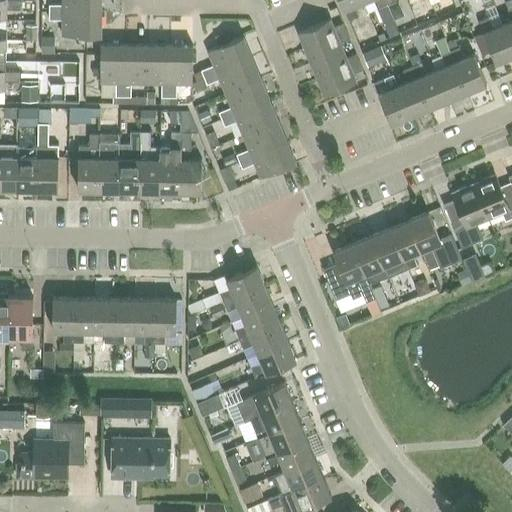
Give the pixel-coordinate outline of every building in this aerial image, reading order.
[(20,0),(0,0),(0,19),(6,20),(6,9),(20,9),(20,0)] [(48,10),(48,12),(101,12),(100,0),(62,0),(62,4),(48,4),(48,10)] [(363,1),(362,0),(339,0),(348,20),(358,16),(353,5),(363,1)] [(384,0),(362,0),(363,1),(364,0),(373,0),(377,8),(378,8),(386,4),(384,0)] [(387,5),(393,20),(403,15),(397,1),(387,5)] [(511,20),(502,24),(511,47),(511,6),(507,8),(511,20)] [(101,12),(48,12),(48,19),(62,19),(62,35),(100,36),(101,12)] [(511,54),(511,47),(502,24),(493,28),(488,17),(478,21),(483,32),(473,36),(485,66),(511,54)] [(304,48),(346,30),(342,22),(333,26),(330,18),(297,32),(304,48)] [(392,19),(383,23),(384,25),(388,36),(398,32),(393,21),(392,19)] [(25,25),(24,40),(37,40),(37,26),(25,25)] [(214,36),(218,45),(231,40),(227,30),(214,36)] [(346,30),(304,48),(310,63),(343,50),(340,42),(349,38),(346,30)] [(41,52),(41,54),(54,54),(55,36),(41,35),(41,52)] [(203,77),(252,57),(243,35),(231,40),(218,45),(207,50),(213,64),(200,70),(203,77)] [(24,40),(24,54),(36,55),(37,40),(24,40)] [(447,44),(450,50),(458,46),(456,41),(447,44)] [(115,83),(115,96),(123,96),(124,44),(100,44),(100,62),(100,66),(100,75),(100,82),(115,83)] [(124,44),(123,96),(130,96),(131,83),(146,83),(146,44),(124,44)] [(161,83),(161,97),(163,97),(168,97),(169,45),(146,44),(146,83),(161,83)] [(439,48),(441,53),(450,50),(447,44),(439,48)] [(169,45),(168,97),(174,97),(176,97),(176,83),(192,84),(192,82),(192,71),(193,45),(169,45)] [(361,53),(367,67),(386,59),(380,45),(361,53)] [(450,50),(467,91),(486,83),(474,53),(464,57),(459,46),(458,46),(450,50)] [(343,50),(310,63),(317,79),(358,61),(355,53),(346,57),(343,50)] [(467,91),(450,50),(441,53),(440,54),(445,65),(436,69),(448,99),(467,91)] [(260,78),(252,57),(203,77),(204,77),(206,84),(219,79),(225,93),(260,78)] [(0,80),(5,80),(18,81),(18,71),(5,70),(5,60),(0,60),(0,80)] [(362,69),(358,61),(317,79),(323,95),(356,81),(352,73),(362,69)] [(421,62),(412,66),(429,107),(448,99),(436,69),(426,73),(421,62)] [(429,107),(412,66),(403,69),(407,81),(398,85),(410,115),(429,107)] [(192,82),(192,84),(196,92),(208,87),(206,84),(204,77),(203,77),(196,80),(192,82)] [(410,115),(398,85),(388,89),(383,77),(374,82),(391,123),(410,115)] [(260,78),(225,93),(231,107),(218,112),(221,119),(269,99),(260,78)] [(39,101),(39,102),(78,102),(78,91),(68,91),(68,88),(48,88),(46,88),(46,80),(39,80),(39,85),(39,101)] [(22,85),(22,101),(39,101),(39,85),(22,85)] [(146,97),(146,104),(154,104),(155,91),(146,91),(146,97)] [(269,99),(221,119),(224,126),(236,121),(242,135),(278,120),(269,99)] [(3,106),(3,117),(17,117),(18,107),(7,106),(3,106)] [(26,107),(26,122),(38,122),(38,107),(37,107),(34,107),(26,107)] [(38,122),(49,122),(50,122),(51,107),(40,107),(38,107),(38,122)] [(68,123),(68,127),(77,127),(77,123),(90,123),(90,118),(90,108),(68,107),(68,123)] [(99,108),(99,121),(110,121),(110,108),(99,108)] [(140,109),(140,122),(155,122),(155,109),(140,109)] [(207,109),(197,113),(202,123),(211,119),(207,109)] [(169,122),(180,122),(180,110),(169,110),(169,122)] [(190,158),(191,132),(197,132),(188,110),(180,110),(180,122),(181,122),(181,132),(180,191),(201,191),(201,158),(190,158)] [(278,120),(242,135),(248,149),(236,154),(238,161),(287,141),(278,120)] [(37,144),(36,189),(57,189),(57,156),(58,145),(49,144),(49,122),(38,122),(37,144)] [(213,130),(204,134),(210,147),(219,144),(213,130)] [(130,143),(119,142),(119,190),(139,190),(140,131),(130,131),(130,143)] [(140,131),(139,190),(160,190),(160,158),(160,146),(150,146),(150,131),(140,131)] [(180,195),(180,191),(181,132),(170,132),(170,146),(160,146),(160,158),(160,190),(163,190),(168,195),(180,195)] [(98,190),(99,133),(89,133),(90,145),(78,145),(78,157),(77,189),(98,190)] [(99,133),(98,190),(119,190),(119,142),(119,133),(99,133)] [(287,141),(238,161),(241,168),(254,163),(260,177),(296,162),(287,141)] [(0,188),(16,188),(17,144),(6,144),(0,143),(0,188)] [(17,144),(16,188),(36,189),(37,144),(17,144)] [(221,157),(225,165),(237,160),(233,152),(221,157)] [(219,169),(225,182),(233,178),(228,165),(219,169)] [(480,184),(474,186),(487,218),(501,212),(505,220),(511,216),(511,191),(503,195),(496,177),(491,176),(482,180),(480,184)] [(487,218),(474,186),(468,189),(464,187),(454,191),(453,195),(460,213),(449,218),(461,247),(482,238),(476,223),(487,218)] [(408,219),(421,249),(431,245),(438,263),(440,267),(461,259),(450,233),(439,238),(428,211),(408,219)] [(408,219),(390,227),(407,268),(416,264),(411,253),(421,249),(408,219)] [(407,268),(390,227),(371,235),(383,265),(384,265),(388,276),(407,268)] [(371,235),(352,243),(369,284),(378,280),(388,276),(384,265),(383,265),(371,235)] [(369,284),(352,243),(333,251),(337,262),(323,268),(341,312),(366,302),(375,298),(369,284)] [(421,249),(429,267),(438,263),(431,245),(421,249)] [(460,254),(466,269),(467,271),(475,268),(476,261),(471,250),(460,254)] [(230,287),(219,292),(223,301),(264,284),(256,265),(226,277),(230,287)] [(456,273),(461,285),(461,284),(470,280),(467,271),(466,269),(456,273)] [(413,282),(418,295),(430,290),(425,278),(413,282)] [(264,284),(223,301),(227,311),(238,306),(242,316),(272,303),(264,284)] [(0,335),(9,336),(9,296),(7,296),(7,292),(0,291),(0,335)] [(375,298),(379,308),(388,304),(384,294),(375,298)] [(32,296),(9,296),(9,336),(21,336),(21,349),(31,349),(32,296)] [(52,330),(63,330),(63,342),(73,342),(73,297),(52,297),(52,330)] [(94,297),(73,297),(73,342),(83,342),(83,330),(93,330),(94,297)] [(114,298),(94,297),(93,330),(104,330),(104,342),(114,342),(114,298)] [(114,298),(114,342),(124,343),(124,331),(134,331),(135,298),(114,298)] [(135,298),(134,331),(145,331),(145,343),(154,343),(155,298),(135,298)] [(176,299),(155,298),(154,343),(164,343),(164,331),(176,331),(176,299)] [(375,298),(366,302),(371,315),(381,311),(379,308),(375,298)] [(187,305),(187,306),(191,315),(206,309),(201,299),(187,305)] [(223,301),(209,307),(213,318),(227,312),(227,311),(223,301)] [(272,303),(242,316),(246,325),(235,330),(239,339),(280,322),(272,303)] [(280,322),(239,339),(243,348),(254,344),(258,353),(288,341),(280,322)] [(288,341),(258,353),(262,363),(251,367),(255,377),(296,360),(288,341)] [(59,342),(59,354),(73,354),(73,342),(63,342),(59,342)] [(145,343),(144,356),(154,356),(154,353),(154,343),(145,343)] [(92,362),(92,372),(109,372),(109,362),(92,362)] [(42,368),(30,367),(30,376),(42,376),(42,368)] [(191,390),(196,402),(214,394),(209,382),(191,390)] [(250,418),(291,401),(283,382),(236,401),(244,422),(250,419),(250,418)] [(202,415),(224,405),(218,392),(214,394),(196,402),(202,415)] [(100,416),(121,416),(121,405),(121,399),(121,397),(100,397),(100,405),(100,406),(100,407),(100,416)] [(299,420),(291,401),(250,418),(250,419),(258,437),(299,420)] [(36,404),(35,418),(51,418),(51,405),(51,404),(42,404),(36,404)] [(511,415),(503,424),(511,432),(511,431),(511,415)] [(307,439),(299,420),(258,437),(266,456),(307,439)] [(21,452),(21,463),(16,463),(16,477),(34,477),(35,476),(67,476),(68,455),(84,455),(84,423),(53,422),(53,439),(34,439),(33,452),(21,452)] [(228,428),(210,435),(214,444),(219,442),(231,437),(228,428)] [(142,473),(169,474),(169,438),(112,437),(111,477),(142,477),(142,473)] [(315,458),(307,439),(266,456),(269,465),(281,460),(284,469),(284,470),(315,458)] [(231,470),(240,466),(235,453),(225,457),(231,470)] [(254,455),(238,461),(240,465),(255,459),(254,455)] [(511,474),(511,458),(509,455),(501,463),(511,474)] [(284,470),(284,469),(273,474),(281,493),(322,476),(315,458),(284,470)] [(245,480),(240,466),(231,470),(236,483),(245,480)] [(281,493),(267,499),(271,508),(282,504),(285,511),(301,511),(303,511),(301,508),(331,496),(322,476),(281,493)] [(239,489),(244,502),(262,495),(257,482),(239,489)] [(246,507),(248,511),(262,511),(271,508),(267,499),(246,507)] [(227,511),(224,503),(203,503),(203,511),(227,511)]
